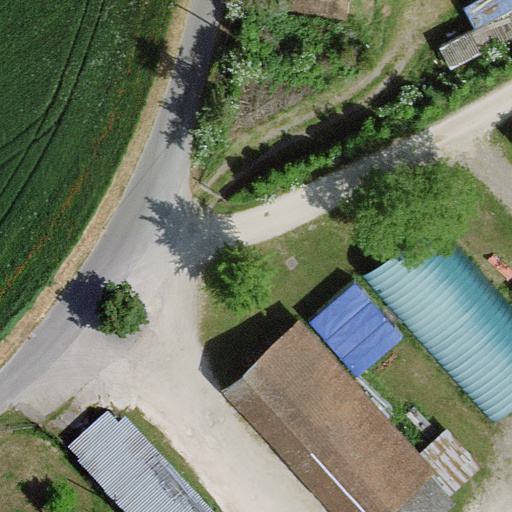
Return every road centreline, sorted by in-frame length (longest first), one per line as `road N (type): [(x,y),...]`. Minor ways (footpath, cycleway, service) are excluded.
road 1 (unclassified): [(209,0),(179,123),(138,220),(42,350),(0,392)]
road 2 (track): [(150,197),(203,224),(240,229),(511,97)]
road 3 (track): [(288,511),(94,285)]
